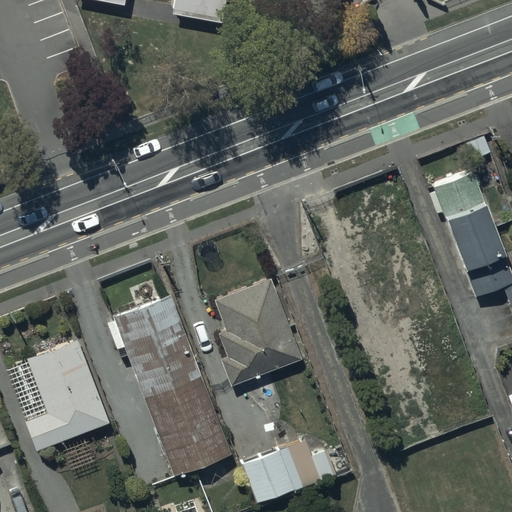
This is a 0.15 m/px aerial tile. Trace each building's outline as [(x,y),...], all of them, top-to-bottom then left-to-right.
[(163,0),(162,8),(214,17),(217,0),(163,0)] [(468,170),(430,184),(443,218),(439,220),(459,273),(462,272),(471,297),(500,287),(511,320),(511,343),(511,344),(511,347),(511,280),(510,281),(468,170)] [(356,278),(350,280),(363,313),(368,311),(378,336),(439,313),(407,223),(344,246),(356,278)] [(267,278),(210,299),(222,331),(214,334),(223,356),(215,359),(225,387),(298,359),(267,278)] [(166,293),(111,314),(112,319),(104,322),(114,350),(120,347),(168,475),(226,453),(166,293)] [(23,358),(44,413),(19,422),(30,451),(104,423),(72,339),(23,358)] [(406,355),(366,371),(381,409),(421,393),(406,355)] [(302,440),(237,464),(252,504),(332,474),(322,448),(307,454),(302,440)]
